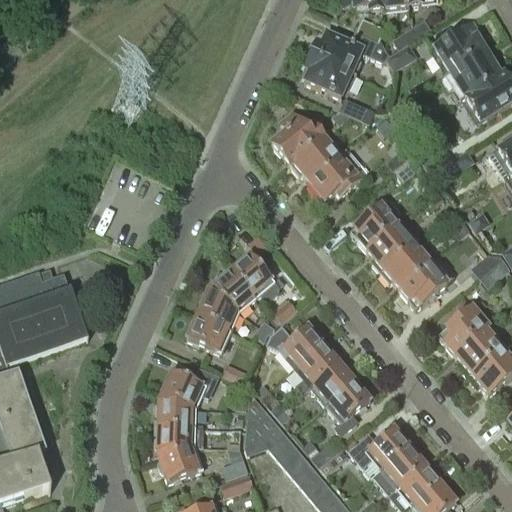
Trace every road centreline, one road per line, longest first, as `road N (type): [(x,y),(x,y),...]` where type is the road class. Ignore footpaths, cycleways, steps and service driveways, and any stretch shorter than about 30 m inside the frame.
road 1 (residential): [(511,505),(219,159)]
road 2 (residential): [(124,511),(108,448),(115,392),(219,159)]
road 3 (residential): [(219,159),(288,0)]
